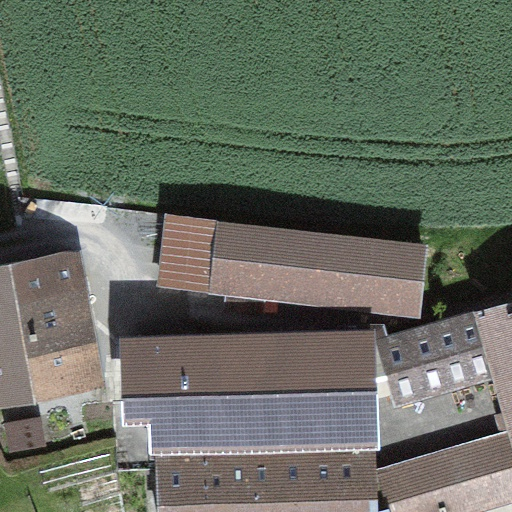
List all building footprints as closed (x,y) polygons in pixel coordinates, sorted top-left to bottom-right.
[(161,279),(415,309),(422,247),(168,219),(161,279)] [(72,252),(0,264),(0,385),(93,368),(72,252)] [(370,511),(438,511),(511,490),(511,303),(366,346),(370,511)] [(370,511),(366,346),(366,338),(130,344),(132,400),(114,401),(116,470),(162,469),(163,511),(370,511)] [(0,511),(34,511),(29,496),(0,506),(0,511)]
